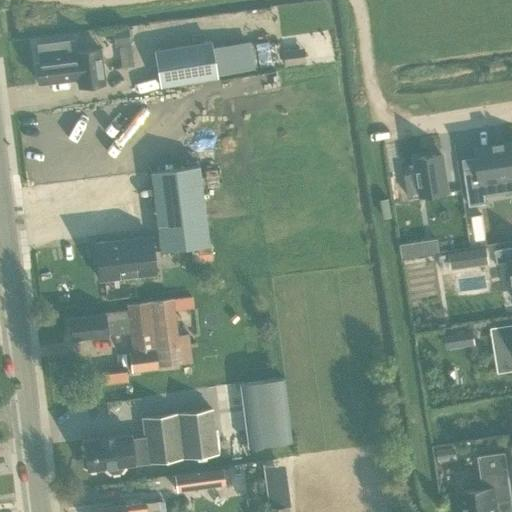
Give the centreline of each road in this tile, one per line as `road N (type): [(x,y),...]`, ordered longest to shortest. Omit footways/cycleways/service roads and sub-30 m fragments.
road 1 (tertiary): [(40,511),(0,185)]
road 2 (residential): [(355,0),(371,88),(391,117),(417,126),(511,111)]
